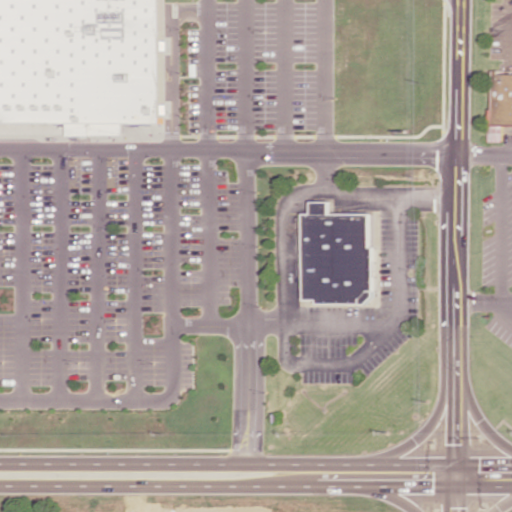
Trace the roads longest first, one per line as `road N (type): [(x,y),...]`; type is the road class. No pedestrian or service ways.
road 1 (secondary): [(461,511),(460,0)]
road 2 (primary): [(461,475),(430,463),(0,462)]
road 3 (primary): [(0,483),(432,485),(461,475)]
road 4 (secondary): [(461,366),(429,424),(406,445),(341,462)]
